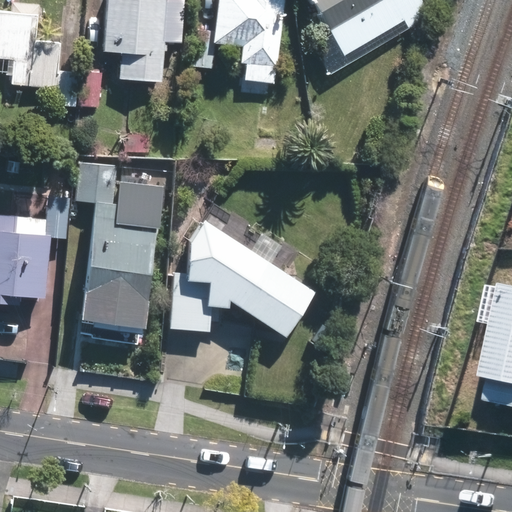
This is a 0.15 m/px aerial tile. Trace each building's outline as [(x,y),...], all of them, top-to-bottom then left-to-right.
[(39,35),(42,0),(38,0),(14,0),(14,8),(0,6),(0,54),(16,56),(13,81),(58,85),(56,101),(78,103),(82,68),(61,66),(64,37),(39,35)] [(185,38),(188,0),(110,0),(107,44),(123,46),(121,73),(165,77),(168,36),(185,38)] [(287,0),(219,0),(215,37),(246,40),(244,57),(249,58),(246,77),(275,80),(278,61),(280,61),(287,0)] [(316,0),(345,51),(405,17),(410,26),(425,17),(429,4),(426,0),(316,0)] [(104,69),(84,68),(81,102),(101,104),(104,69)] [(286,134),(257,133),(256,155),(285,157),(286,134)] [(120,198),(99,196),(85,313),(96,314),(95,323),(145,328),(146,320),(149,320),(160,223),(162,223),(167,182),(123,177),(120,198)] [(0,297),(22,300),(23,289),(48,292),(54,232),(68,233),(69,217),(72,193),(52,191),(49,215),(0,208),(0,297)] [(191,269),(176,268),(172,323),(213,326),(214,299),(233,301),(233,294),(290,332),(318,286),(274,258),(285,242),(264,227),(253,243),(207,212),(193,237),(191,269)] [(511,279),(511,280),(491,373),(496,374),(491,398),(511,402),(511,279)]
